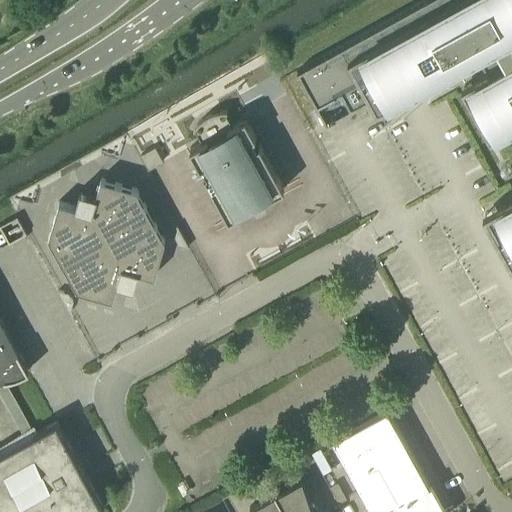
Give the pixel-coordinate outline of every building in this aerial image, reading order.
[(511,125),(511,197),(483,214),(511,266),(511,265),(511,0),(423,0),(297,69),(326,122),(328,121),(319,104),(341,92),(350,106),(335,114),(336,116),(369,98),(376,110),(478,54),(488,71),(461,86),(490,138),(511,125)] [(190,147),(200,166),(202,165),(206,172),(204,173),(229,218),(244,209),(242,205),(249,201),(253,209),(264,204),(259,196),(266,192),(269,196),(284,187),(259,143),(257,144),(254,137),(256,136),(245,116),(233,123),(226,110),(227,110),(227,109),(217,110),(207,114),(199,120),(193,128),(194,129),(195,128),(202,140),(190,147)] [(138,270),(154,274),(165,239),(136,187),(101,177),(96,193),(80,188),(75,205),(59,200),(48,235),(76,289),(112,297),(117,281),(124,283),(136,277),(138,270)] [(19,216),(4,224),(13,239),(28,231),(19,216)] [(29,369),(10,335),(0,317),(0,390),(25,437),(0,450),(0,511),(92,511),(104,506),(65,435),(56,420),(34,432),(4,377),(9,377),(15,375),(21,373),(29,369)] [(137,387),(146,404),(182,387),(174,369),(137,387)] [(440,511),(443,510),(396,425),(387,408),(390,407),(389,406),(330,438),(331,439),(333,438),(342,454),(374,511),(440,511)] [(275,489),(275,490),(287,511),(314,511),(302,477),(282,488),(276,491),(275,489)] [(287,511),(275,490),(274,490),(275,492),(272,493),(249,506),(254,511),(287,511)]
